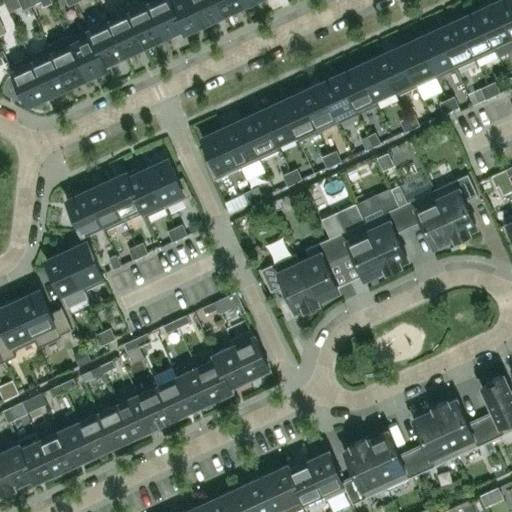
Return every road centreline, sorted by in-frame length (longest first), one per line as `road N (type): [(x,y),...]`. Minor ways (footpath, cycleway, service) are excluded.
road 1 (residential): [(38,146),(359,0)]
road 2 (residential): [(56,511),(318,390)]
road 3 (residential): [(511,291),(474,278),(451,280),(358,322),(330,347),(318,390)]
road 4 (residential): [(318,390),(336,399),(369,397),(493,340),(511,316)]
road 5 (residential): [(38,146),(20,243),(0,267)]
